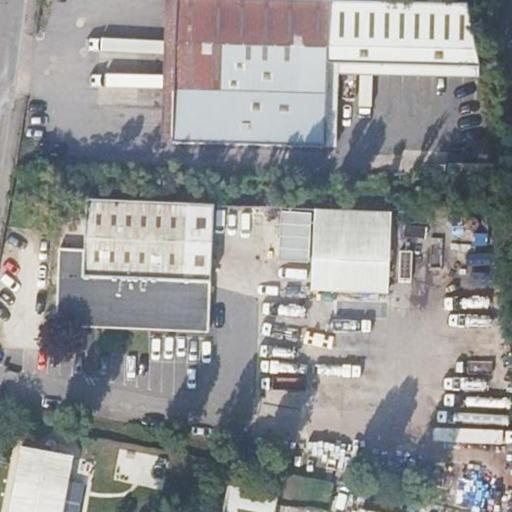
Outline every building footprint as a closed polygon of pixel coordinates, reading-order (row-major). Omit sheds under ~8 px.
[(327,65),(491,70),(465,5),(246,0),(177,0),(174,146),(325,149),(327,76),(327,65)] [(492,81),(491,70),(327,65),(327,76),(337,76),(492,81)] [(334,149),(337,76),(327,76),(325,149),(334,149)] [(392,180),(392,183),(419,184),(418,171),(381,170),(381,180),(392,180)] [(210,338),(213,211),(85,205),(83,254),(65,253),(61,332),(171,336),(170,363),(217,364),(218,339),(210,338)] [(303,296),(379,300),(383,219),(307,216),(303,296)] [(430,411),(456,413),(457,402),(431,400),(430,411)] [(274,511),(277,502),(227,493),(223,511),(63,511),(71,465),(20,455),(8,511),(274,511)] [(70,481),(67,511),(83,511),(85,482),(70,481)]
